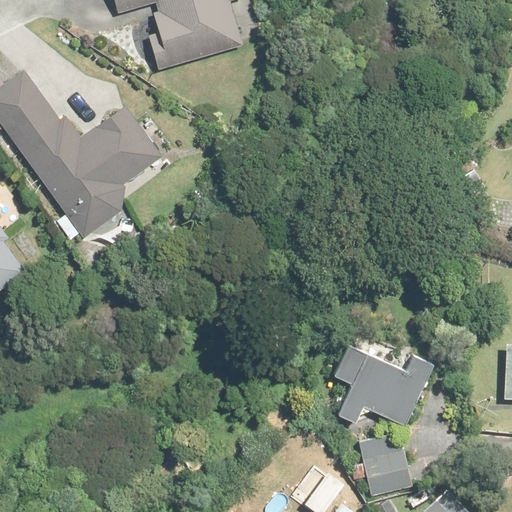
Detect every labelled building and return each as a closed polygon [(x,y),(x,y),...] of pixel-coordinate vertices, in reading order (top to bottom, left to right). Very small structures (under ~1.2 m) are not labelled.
[(106,0),(109,10),(146,0),(150,0),(154,12),(137,17),(152,70),(239,47),(226,0),(106,0)] [(19,65),(0,78),(0,134),(77,238),(126,202),(116,188),(158,157),(119,104),(73,138),(19,65)] [(0,286),(20,270),(0,245),(0,286)] [(395,369),(338,342),(323,373),(338,380),(324,410),(351,423),(359,407),(397,425),(428,361),(404,349),(395,369)] [(511,343),(496,343),(493,395),(511,396),(511,343)] [(395,432),(355,440),(366,496),(406,488),(395,432)] [(313,462),(290,496),(312,511),(318,511),(340,480),(313,462)]
